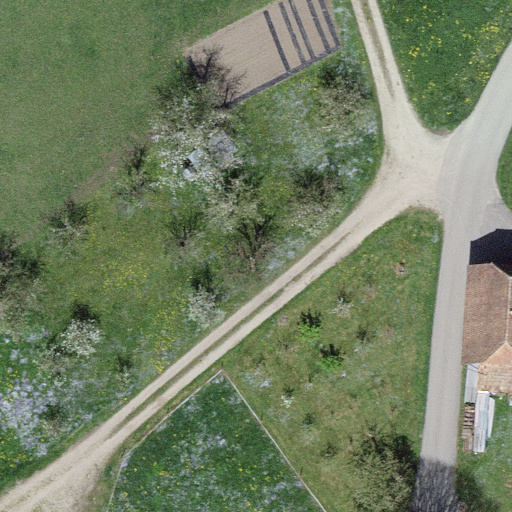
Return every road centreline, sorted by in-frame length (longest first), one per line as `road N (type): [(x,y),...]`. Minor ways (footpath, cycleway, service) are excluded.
road 1 (track): [(433,164),(8,511)]
road 2 (unclassified): [(511,84),(469,180),(437,467)]
road 3 (track): [(368,0),(392,79),(433,164),(469,180)]
